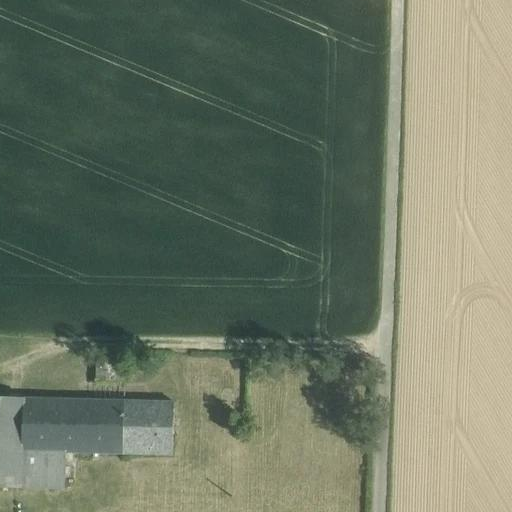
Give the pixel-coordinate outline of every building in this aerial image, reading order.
[(126,356),(98,355),(97,383),(125,384),(126,356)] [(125,384),(97,383),(96,400),(124,401),(125,384)] [(25,399),(0,398),(0,487),(21,488),(23,451),(25,399)] [(96,400),(25,399),(23,451),(66,452),(75,452),(100,453),(173,455),(175,402),(124,401),(96,400)] [(66,452),(23,451),(21,488),(65,489),(66,452)] [(100,473),(100,453),(75,452),(74,489),(86,490),(87,472),(100,473)] [(234,467),(216,466),(215,485),(234,486),(234,467)]
